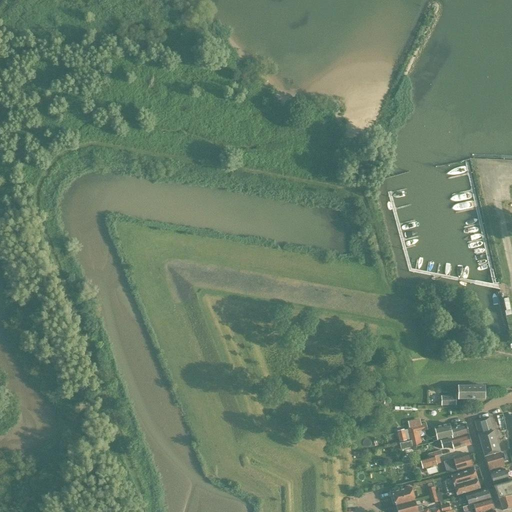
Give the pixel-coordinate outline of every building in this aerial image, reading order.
[(508,297),(503,298),(507,315),(511,314),(508,297)] [(444,341),(436,341),(436,349),(444,349),(444,341)] [(458,399),(484,399),(484,386),(458,386),(458,399)] [(441,405),(455,405),(455,396),(441,396),(441,405)] [(484,456),(499,452),(493,431),(489,417),(474,422),(478,435),(484,456)] [(408,427),(407,427),(408,429),(410,440),(415,438),(414,432),(419,431),(424,430),(427,429),(426,423),(408,427)] [(464,436),(468,435),(465,424),(450,429),(449,424),(434,428),(437,440),(440,440),(449,437),(452,436),(452,440),(461,437),(460,435),(464,434),(464,436)] [(397,431),(400,442),(406,441),(404,430),(397,431)] [(471,444),(468,435),(464,436),(464,434),(460,435),(461,437),(452,440),(452,436),(449,437),(440,440),(437,440),(439,445),(441,444),(442,449),(452,446),(453,449),(471,444)] [(415,438),(410,440),(412,447),(422,445),(422,444),(420,438),(420,437),(415,438)] [(410,440),(399,443),(401,450),(412,447),(410,440)] [(500,452),(484,457),(489,470),(495,468),(504,465),(500,452)] [(469,455),(443,462),(447,473),(456,471),(472,466),(469,455)] [(436,456),(422,460),(424,468),(438,464),(436,456)] [(495,468),(489,470),(493,485),(508,481),(504,469),(496,472),(495,468)] [(444,488),(477,479),(474,469),(451,476),(452,480),(442,483),(444,488)] [(479,488),(477,479),(444,488),(446,494),(455,491),(457,495),(479,488)] [(498,498),(511,495),(511,480),(494,486),(498,498)] [(395,505),(415,500),(414,500),(411,487),(392,492),(395,505)] [(465,496),(468,505),(468,506),(490,499),(487,489),(465,496)] [(511,495),(498,498),(503,511),(511,508),(511,495)] [(484,511),(494,509),(490,499),(468,506),(468,505),(462,507),(464,511),(474,508),(475,511),(484,511)] [(417,511),(415,500),(395,505),(395,506),(396,511),(417,511)]
